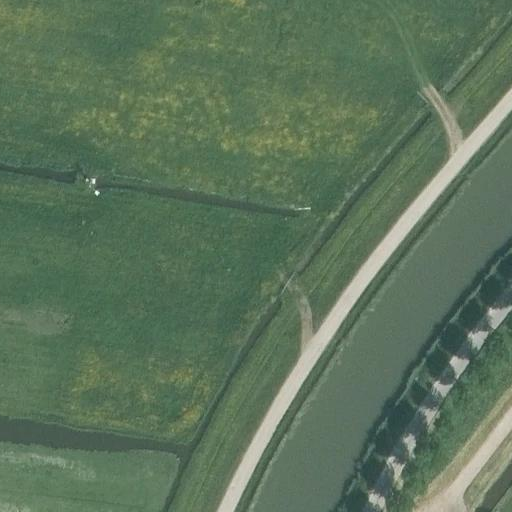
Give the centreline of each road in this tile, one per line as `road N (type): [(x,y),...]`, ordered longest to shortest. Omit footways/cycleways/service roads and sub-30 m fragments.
road 1 (track): [(224,511),(311,352),(383,250),(511,103)]
road 2 (unclassified): [(372,511),(416,424),(511,298)]
road 3 (track): [(337,0),(433,72),(433,95),(459,161)]
road 4 (track): [(317,201),(284,255),(311,352)]
